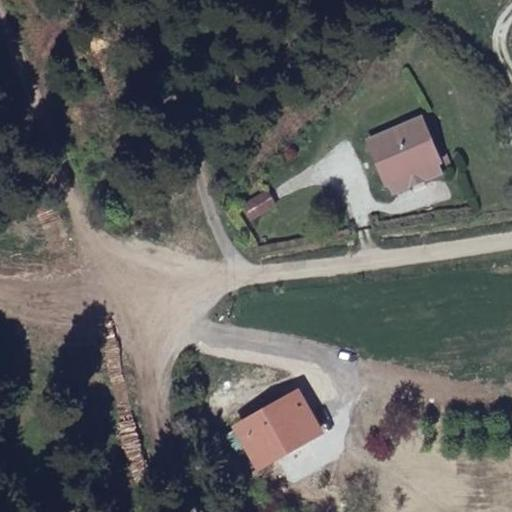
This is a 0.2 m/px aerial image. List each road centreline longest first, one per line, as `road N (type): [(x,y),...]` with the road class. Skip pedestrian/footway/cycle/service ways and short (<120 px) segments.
road 1 (track): [(0,20),(89,212),(212,283),(156,370),(190,511)]
road 2 (residential): [(511,235),(212,283)]
